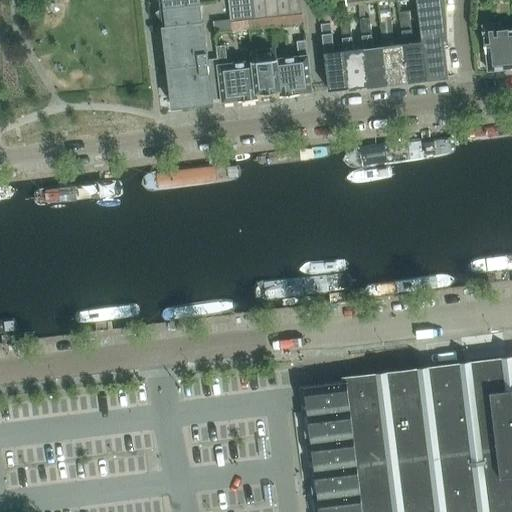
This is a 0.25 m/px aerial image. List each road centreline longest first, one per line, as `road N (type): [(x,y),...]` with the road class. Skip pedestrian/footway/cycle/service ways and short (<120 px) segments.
road 1 (residential): [(0,370),(511,312)]
road 2 (residential): [(470,100),(0,157)]
